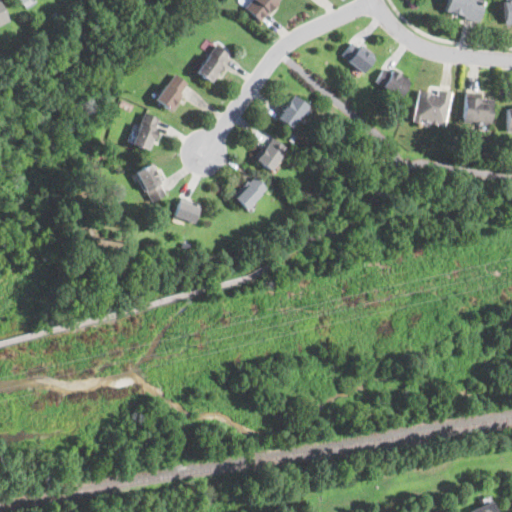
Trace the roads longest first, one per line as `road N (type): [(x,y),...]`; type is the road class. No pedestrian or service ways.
road 1 (residential): [(371,0),(278,48),(197,162)]
road 2 (residential): [(374,0),(429,49),(511,58)]
